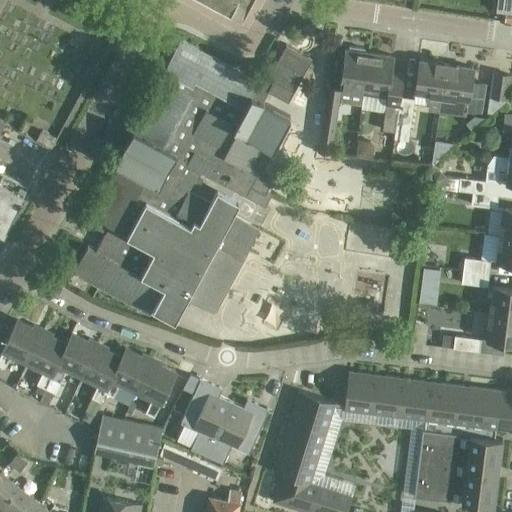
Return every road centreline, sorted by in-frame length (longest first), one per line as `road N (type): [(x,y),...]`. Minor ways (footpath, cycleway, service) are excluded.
road 1 (residential): [(11,271),(226,358),(364,343),(511,364)]
road 2 (residential): [(11,271),(134,55)]
road 3 (residential): [(277,0),(511,36)]
